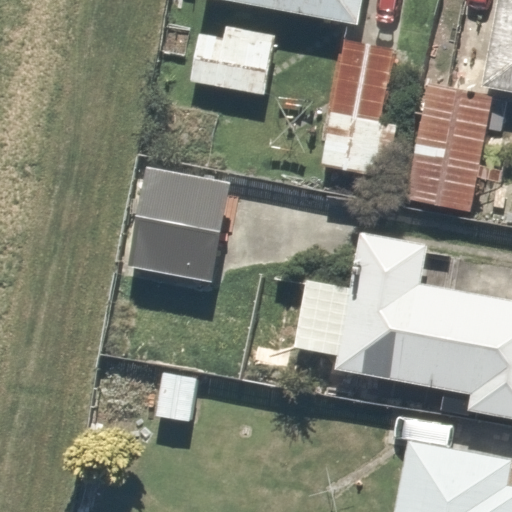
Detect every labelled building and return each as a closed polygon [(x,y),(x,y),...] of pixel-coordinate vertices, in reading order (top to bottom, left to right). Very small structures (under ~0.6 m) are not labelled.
[(217,0),(361,28),(366,0),(217,0)] [(511,92),(511,0),(502,0),(484,87),(511,92)] [(280,28),(198,17),(188,86),(271,97),(280,28)] [(416,56),(334,45),(315,174),(397,185),(416,56)] [(511,151),(506,150),(510,122),(491,119),(495,99),(428,88),(409,206),(511,222),(511,151)] [(133,245),(130,264),(215,279),(232,178),(147,163),(144,180),(132,178),(128,202),(140,204),(136,225),(119,222),(116,242),(133,245)] [(432,244),(365,232),(340,367),(476,391),(472,413),(511,419),(511,299),(424,283),(432,244)] [(202,372),(165,367),(158,416),(195,421),(202,372)] [(511,482),(511,457),(409,439),(395,511),(511,511),(511,485),(511,482)]
